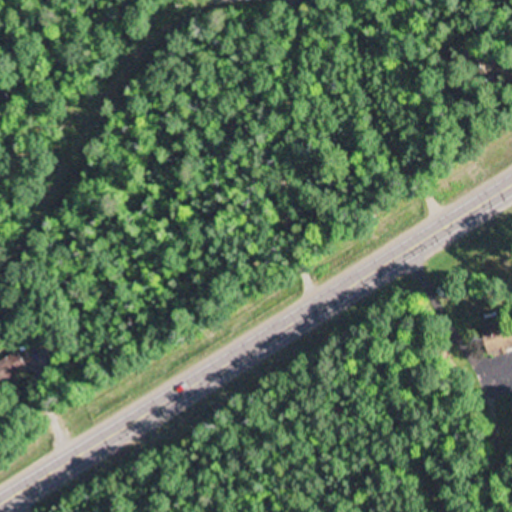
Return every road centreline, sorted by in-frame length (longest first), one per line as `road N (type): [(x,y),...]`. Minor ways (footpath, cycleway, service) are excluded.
road 1 (track): [(511,133),(194,345),(0,462)]
road 2 (primary): [(511,181),(0,501)]
road 3 (track): [(41,511),(301,350),(511,235)]
